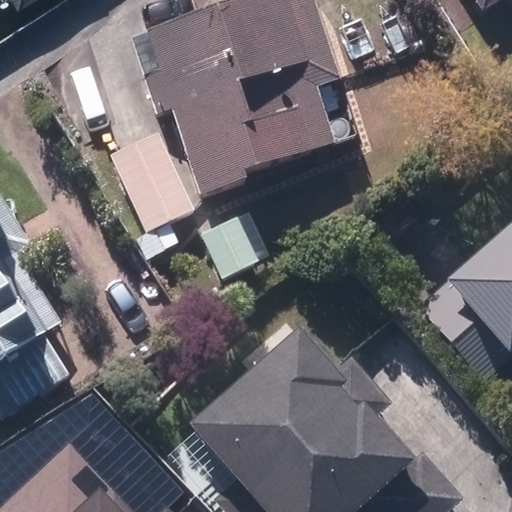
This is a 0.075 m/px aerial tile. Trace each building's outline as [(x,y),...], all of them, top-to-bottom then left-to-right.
[(360,137),(317,0),(201,0),(206,14),(152,31),(165,72),(155,75),(166,111),(176,108),(202,190),(251,175),(250,171),(360,137)] [(511,0),(479,0),(485,10),(501,0),(511,0)] [(110,165),(143,239),(192,218),(159,142),(110,165)] [(0,427),(68,383),(41,342),(60,329),(15,259),(30,250),(0,204),(0,427)] [(248,211),(203,233),(226,279),(270,257),(248,211)] [(159,241),(170,260),(192,247),(181,228),(159,241)] [(511,229),(422,310),(485,380),(511,355),(511,229)] [(309,330),(199,425),(245,478),(220,499),(231,511),(448,511),(465,498),(426,453),(420,459),(381,413),(393,402),(357,360),(344,370),(309,330)] [(164,511),(135,511),(95,469),(49,511),(173,511),(169,507),(164,511)]
